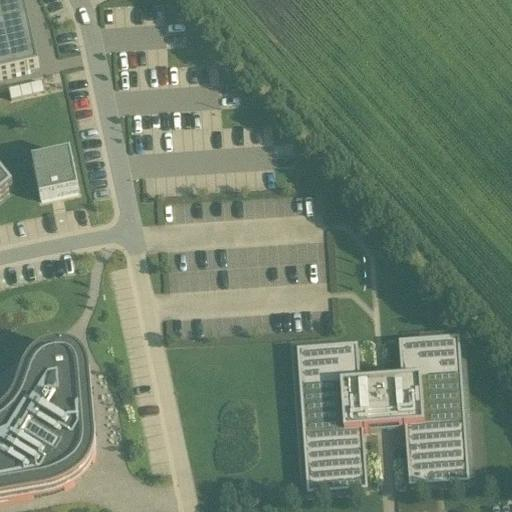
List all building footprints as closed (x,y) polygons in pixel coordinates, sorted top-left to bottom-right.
[(0,0),(0,82),(40,73),(22,0),(0,0)] [(33,169),(42,205),(78,197),(70,161),(33,169)] [(0,203),(13,193),(0,176),(0,203)] [(360,386),(357,350),(297,354),(308,499),(368,495),(363,435),(384,433),(405,432),(409,492),(469,487),(459,342),(399,346),(402,383),(360,386)] [(92,475),(101,456),(95,391),(84,358),(66,353),(39,366),(24,392),(8,414),(0,418),(0,507),(58,496),(86,479),(92,475)]
